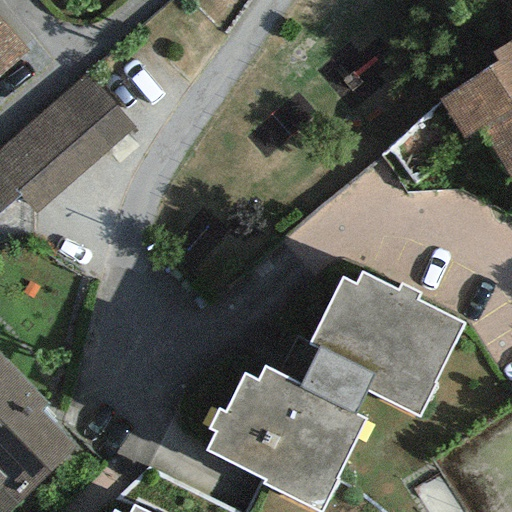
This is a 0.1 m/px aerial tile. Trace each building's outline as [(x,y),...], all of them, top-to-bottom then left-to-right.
[(0,74),(26,52),(0,20),(0,74)] [(477,131),(511,187),(511,39),(492,52),(498,62),(436,100),(462,141),(477,131)] [(34,215),(134,129),(87,74),(0,149),(0,213),(18,197),(34,215)] [(364,390),(417,417),(434,385),(429,383),(459,325),(411,301),(414,295),(401,288),(398,294),(362,276),(356,288),(341,280),(308,345),(316,349),(298,386),(262,368),(256,380),(242,373),(223,411),(216,408),(205,430),(212,434),(204,451),(263,481),(261,485),(314,511),(320,511),(336,481),(332,479),(362,420),(352,415),(364,390)] [(0,511),(5,511),(74,449),(39,412),(46,405),(0,356),(0,511)]
